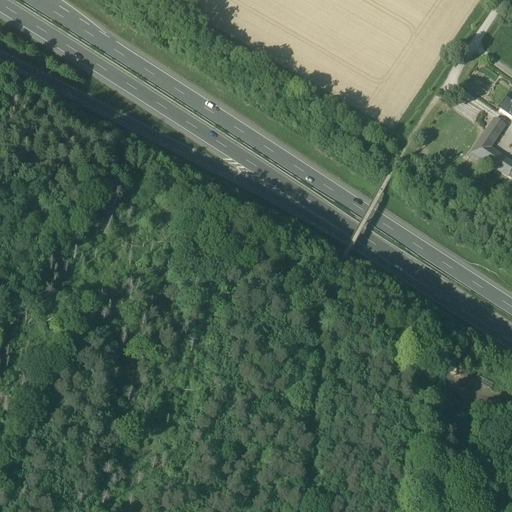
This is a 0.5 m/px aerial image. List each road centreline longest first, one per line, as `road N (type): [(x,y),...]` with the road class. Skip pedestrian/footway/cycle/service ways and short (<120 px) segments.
road 1 (motorway): [(511,302),(55,8)]
road 2 (motorway): [(0,0),(454,295)]
road 3 (motorway): [(0,58),(454,295)]
road 4 (unclassified): [(407,148),(507,0)]
road 5 (track): [(324,305),(407,148)]
road 6 (track): [(428,367),(424,511)]
